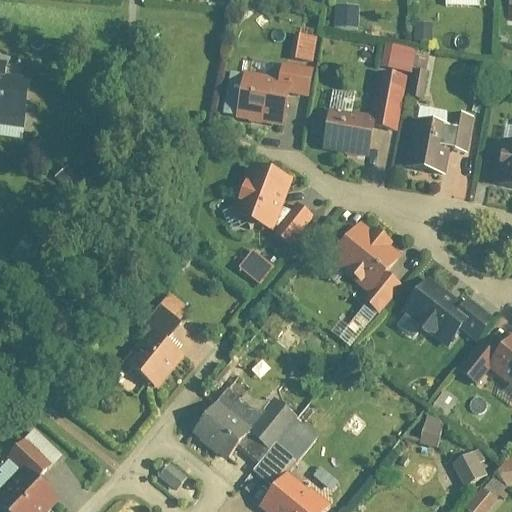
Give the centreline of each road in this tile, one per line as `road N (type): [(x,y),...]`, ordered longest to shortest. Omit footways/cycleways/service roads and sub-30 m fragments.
road 1 (residential): [(341,196),(425,241),(497,299),(511,294)]
road 2 (residential): [(511,224),(341,196)]
road 3 (residential): [(122,476),(223,342)]
road 4 (residential): [(341,196),(286,162),(219,141)]
